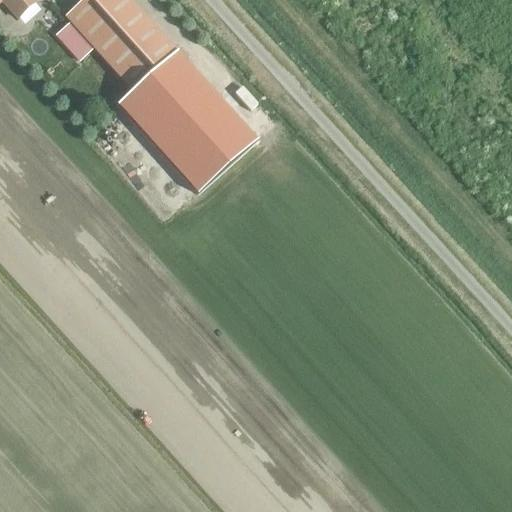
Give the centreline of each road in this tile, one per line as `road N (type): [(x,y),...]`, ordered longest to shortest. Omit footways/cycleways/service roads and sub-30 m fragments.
road 1 (unclassified): [(511,333),(207,0)]
road 2 (track): [(278,0),(511,260)]
